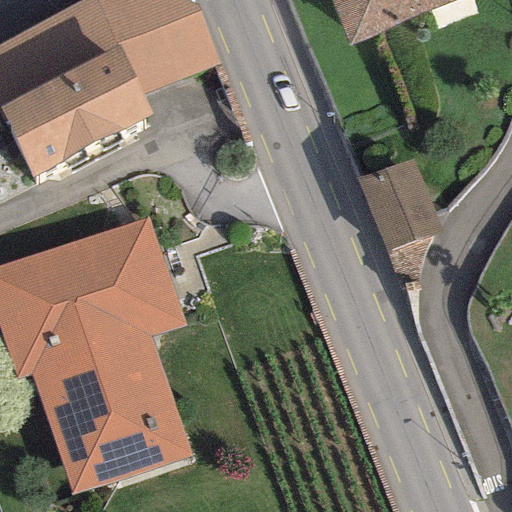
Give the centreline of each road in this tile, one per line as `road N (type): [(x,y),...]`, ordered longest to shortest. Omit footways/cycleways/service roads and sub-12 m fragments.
road 1 (unclassified): [(435,511),(227,0)]
road 2 (residential): [(509,511),(447,346),(445,312),(459,244),(511,163)]
